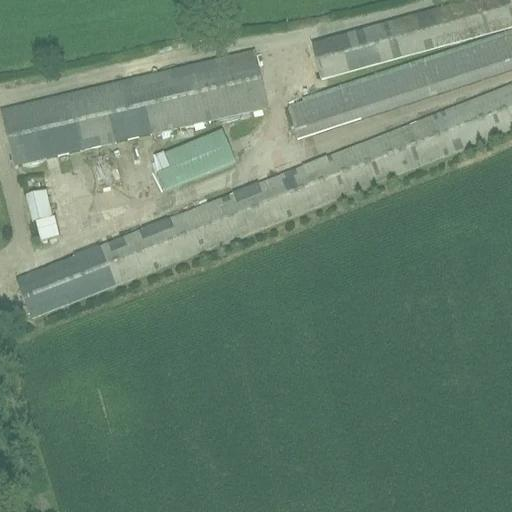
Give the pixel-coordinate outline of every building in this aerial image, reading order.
[(320,79),(511,26),(511,10),(509,0),(474,0),(310,45),(320,79)] [(299,143),(511,73),(511,36),(288,109),(299,143)] [(14,166),(267,106),(254,52),(1,111),(14,166)] [(33,317),(511,128),(511,85),(16,280),(33,317)] [(165,193),(235,164),(222,131),(163,155),(170,172),(158,177),(165,193)] [(109,155),(115,173),(132,167),(126,149),(109,155)] [(32,223),(52,217),(45,190),(25,195),(32,223)]
